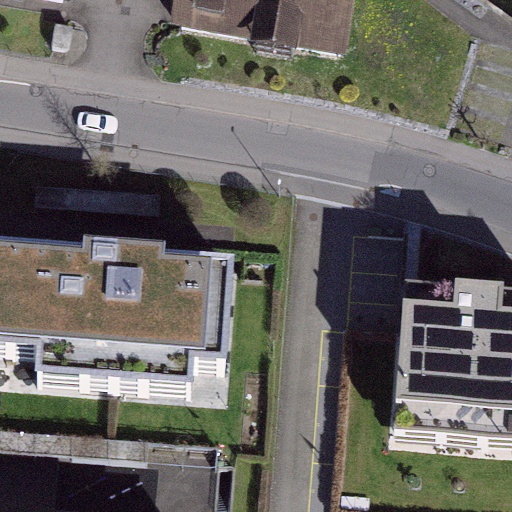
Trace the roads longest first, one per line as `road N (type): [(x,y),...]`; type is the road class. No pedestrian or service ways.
road 1 (residential): [(511,205),(314,150),(0,104)]
road 2 (unknown): [(322,190),(289,511)]
